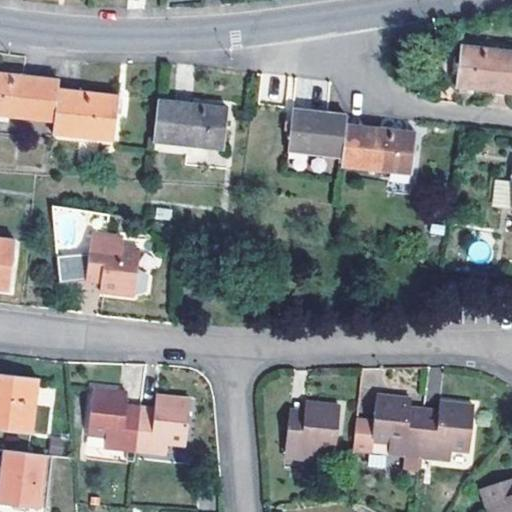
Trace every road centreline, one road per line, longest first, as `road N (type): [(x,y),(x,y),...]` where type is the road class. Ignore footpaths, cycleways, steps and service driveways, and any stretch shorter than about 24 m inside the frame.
road 1 (residential): [(0,28),(189,41),(329,24)]
road 2 (residential): [(232,350),(511,351)]
road 3 (residential): [(232,350),(0,327)]
road 4 (residential): [(329,24),(386,100),(511,118)]
road 5 (residential): [(247,511),(232,350)]
